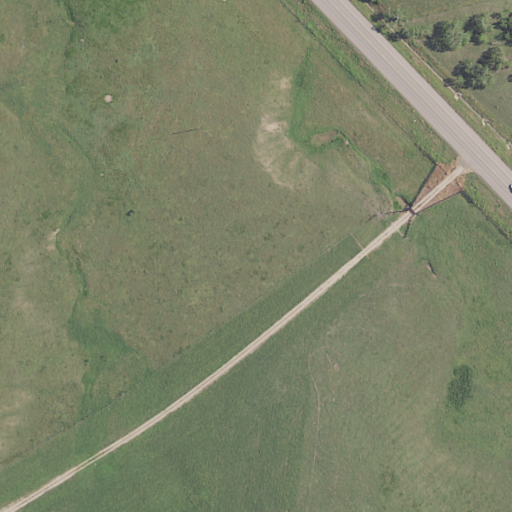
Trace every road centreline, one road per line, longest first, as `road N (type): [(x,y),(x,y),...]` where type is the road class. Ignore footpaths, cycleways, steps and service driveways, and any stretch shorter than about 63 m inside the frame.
road 1 (residential): [(504,189),(184,457),(88,511)]
road 2 (trunk): [(325,0),(511,197)]
